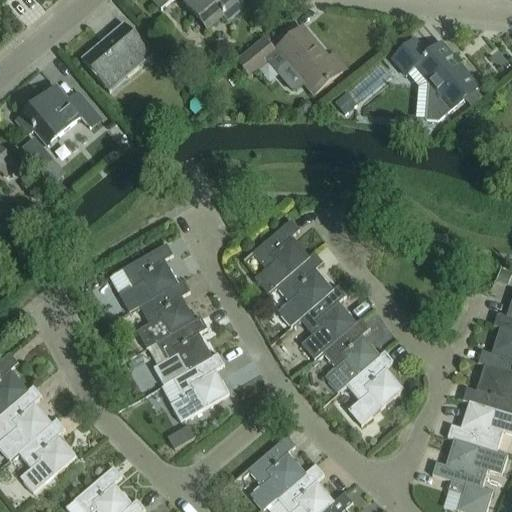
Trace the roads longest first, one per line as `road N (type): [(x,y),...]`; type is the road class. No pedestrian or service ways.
road 1 (residential): [(179,489),(93,405),(57,316)]
road 2 (residential): [(283,396),(213,266),(207,235)]
road 3 (residential): [(443,377),(358,272),(347,234)]
road 4 (residential): [(388,493),(283,396)]
road 5 (residential): [(179,489),(283,396)]
road 6 (residential): [(388,493),(443,377)]
